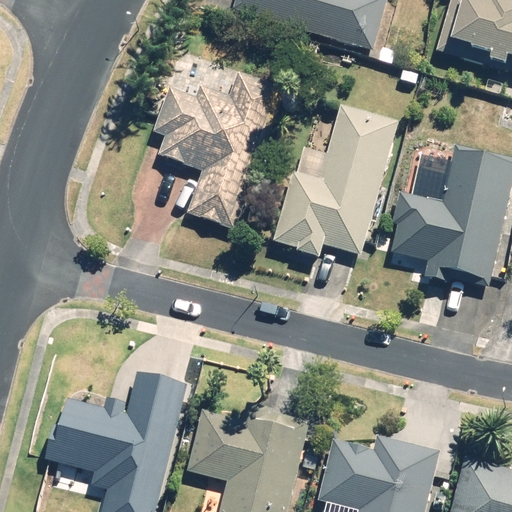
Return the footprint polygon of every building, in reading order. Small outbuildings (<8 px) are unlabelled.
[(239,0),(237,9),(377,51),(391,0),(239,0)] [(457,0),(442,53),(511,72),(511,2),(502,0),(457,0)] [(288,89),(240,73),(232,97),(203,87),(200,97),(176,88),(160,134),(168,137),(161,157),(207,172),(191,218),(238,235),(288,89)] [(365,257),(401,123),(341,106),(320,187),(294,180),(276,248),(323,260),(327,246),(365,257)] [(491,284),(511,188),(511,162),(458,151),(446,204),(405,195),(394,245),(436,254),(431,277),(466,284),(467,278),(491,284)] [(66,428),(58,426),(48,462),(59,465),(55,481),(74,486),(78,468),(97,473),(92,493),(106,497),(102,511),(158,511),(192,385),(141,371),(132,405),(111,400),(108,409),(73,400),(66,428)] [(289,511),(310,429),(258,416),(255,425),(204,413),(189,473),(231,483),(223,511),(289,511)] [(426,511),(441,455),(380,439),(376,453),(340,444),(325,503),(362,511),(426,511)] [(511,511),(511,471),(467,460),(454,511),(511,511)]
